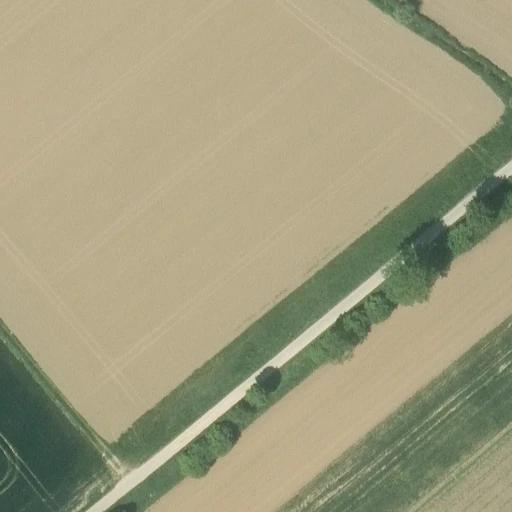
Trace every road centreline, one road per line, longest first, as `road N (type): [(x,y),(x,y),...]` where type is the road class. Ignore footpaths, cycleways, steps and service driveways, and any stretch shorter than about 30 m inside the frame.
road 1 (track): [(511,170),(93,511)]
road 2 (track): [(0,327),(128,483)]
